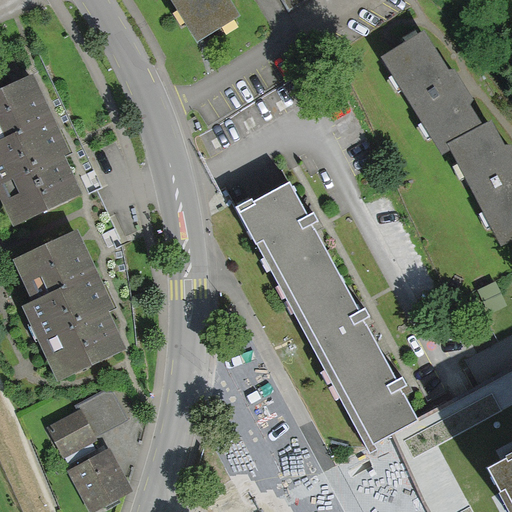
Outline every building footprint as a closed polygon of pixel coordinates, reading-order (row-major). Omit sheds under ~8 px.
[(167,0),(198,50),(240,24),(225,0),(167,0)] [(286,0),(292,9),(305,0),(286,0)] [(452,69),(428,30),(386,56),(441,147),(450,142),(485,121),(473,103),(479,99),(459,65),(452,69)] [(0,185),(14,216),(81,185),(63,147),(69,144),(34,69),(0,84),(0,185)] [(509,238),(511,235),(511,137),(507,141),(492,116),(485,121),(450,142),(509,238)] [(381,433),(414,415),(399,388),(405,384),(399,373),(393,376),(389,369),(362,319),(369,315),(363,304),(356,308),(352,300),(310,222),(317,218),(312,209),(305,213),(302,207),(287,179),(236,207),(363,442),(381,433)] [(55,371),(124,340),(72,227),(9,256),(26,292),(20,295),(55,371)] [(511,511),(511,361),(459,391),(414,415),(470,511),(499,496),(507,511),(511,511)] [(59,452),(93,435),(79,408),(45,425),(59,452)] [(86,506),(127,484),(105,445),(64,467),(86,506)]
